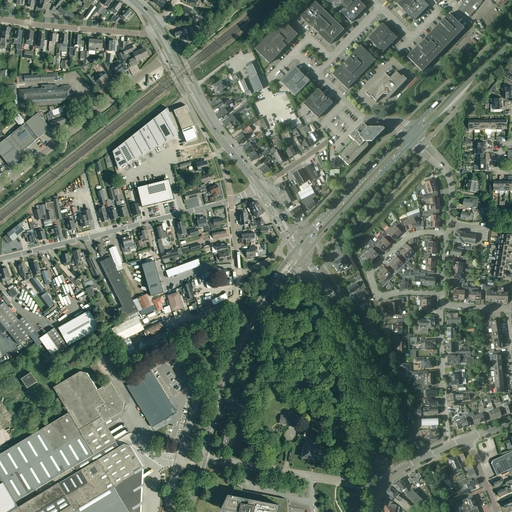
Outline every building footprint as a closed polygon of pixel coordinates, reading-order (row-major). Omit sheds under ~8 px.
[(40,0),(39,8),(46,10),(48,0),(40,0)] [(57,0),(54,5),(58,8),(63,0),(57,0)] [(159,0),(157,5),(162,8),(166,2),(163,1),(163,0),(159,0)] [(344,0),(327,0),(336,9),(344,0)] [(344,0),(336,9),(351,23),(365,8),(357,0),(344,0)] [(428,6),(422,0),(405,0),(399,7),(414,21),(428,6)] [(464,0),(458,8),(466,15),(478,0),(464,0)] [(112,8),(111,10),(115,14),(117,12),(120,9),(119,8),(122,5),(117,2),(112,8)] [(300,16),(315,31),(330,16),(315,2),(300,16)] [(84,17),(88,19),(97,6),(94,4),(84,17)] [(99,5),(95,11),(100,14),(104,9),(99,5)] [(67,11),(61,6),(58,10),(64,15),(67,11)] [(185,7),(182,13),(189,15),(192,16),(194,11),(192,10),(185,7)] [(126,9),(121,15),(119,17),(124,20),(125,19),(128,15),(129,16),(131,14),(126,9)] [(435,29),(450,43),(464,29),(449,14),(435,29)] [(330,16),(315,31),(330,45),(344,30),(330,16)] [(269,34),(284,48),(297,35),(283,20),(269,34)] [(210,26),(206,22),(203,24),(201,26),(204,31),(210,26)] [(382,24),(373,33),(368,39),(382,53),(397,38),(382,24)] [(182,29),(182,30),(174,32),(176,38),(184,35),(185,36),(189,35),(186,27),(182,29)] [(0,38),(0,48),(4,49),(5,44),(4,44),(5,39),(8,39),(8,37),(10,29),(4,28),(3,36),(3,38),(0,38)] [(435,29),(421,43),(436,57),(450,43),(435,29)] [(43,52),(46,52),(47,41),(44,41),(45,34),(42,34),(42,33),(40,33),(40,34),(39,34),(38,41),(39,41),(38,44),(38,45),(38,46),(43,47),(43,49),(43,52)] [(284,48),(269,34),(254,49),(269,64),(284,48)] [(69,56),(73,56),(76,56),(77,48),(77,46),(80,46),(83,46),(83,42),(80,41),(81,38),(74,37),(74,42),(73,42),(73,45),(74,45),(74,47),(70,47),(69,56)] [(108,41),(108,51),(116,52),(116,42),(108,41)] [(130,46),(127,48),(128,42),(123,41),(122,49),(124,49),(122,50),(121,51),(124,58),(133,54),(132,52),(138,49),(135,44),(130,47),(130,46)] [(421,43),(412,52),(407,57),(422,72),(436,57),(421,43)] [(332,75),(342,84),(347,89),(375,60),(361,46),(346,60),(332,75)] [(25,51),(24,58),(33,59),(34,47),(32,47),(31,52),(25,51)] [(133,54),(124,58),(129,68),(131,67),(138,64),(137,61),(147,56),(144,49),(133,54)] [(244,68),(249,79),(255,93),(263,89),(256,75),(257,74),(251,61),(246,66),(246,67),(244,68)] [(121,63),(117,66),(122,73),(126,70),(121,63)] [(122,73),(117,66),(113,69),(118,77),(122,73)] [(295,67),(286,76),(280,82),(295,96),(310,82),(295,67)] [(101,78),(107,86),(112,81),(105,72),(103,74),(104,75),(101,78)] [(387,100),(393,94),(407,80),(402,76),(401,77),(396,72),(390,78),(384,73),(365,93),(369,97),(371,96),(376,101),(382,95),(387,94),(387,100)] [(231,76),(233,80),(235,82),(240,79),(237,73),(231,76)] [(54,74),(25,76),(25,83),(54,81),(54,74)] [(94,81),(88,74),(85,76),(91,84),(94,81)] [(107,86),(101,78),(99,79),(97,77),(94,80),(96,82),(95,82),(101,90),(107,86)] [(245,79),(238,82),(243,94),(250,90),(245,79)] [(222,81),(213,86),(217,92),(226,87),(228,86),(225,80),(222,81)] [(15,85),(7,86),(7,94),(8,94),(9,95),(16,95),(15,85)] [(31,90),(20,91),(21,106),(72,103),(71,88),(64,88),(64,86),(61,86),(61,88),(57,88),(57,85),(41,86),(42,89),(33,90),(33,88),(31,88),(31,90)] [(318,119),(324,112),(332,104),(317,89),(303,104),(318,119)] [(219,100),(218,99),(216,100),(215,99),(210,102),(212,104),(211,105),(210,105),(213,110),(219,107),(219,106),(222,105),(222,104),(220,100),(220,101),(219,100)] [(251,107),(247,102),(233,113),(235,115),(238,113),(246,107),(247,109),(251,107)] [(183,107),(169,113),(176,130),(181,128),(182,131),(194,126),(192,120),(186,106),(184,107),(183,107)] [(50,123),(47,125),(49,127),(51,126),(52,128),(67,123),(66,120),(67,120),(68,119),(67,117),(66,116),(65,117),(61,107),(49,112),(49,113),(47,114),(49,122),(50,122),(50,123)] [(227,113),(226,111),(229,109),(227,107),(222,110),(216,114),(219,119),(225,115),(227,113)] [(168,108),(113,152),(118,169),(178,135),(177,132),(176,130),(169,113),(168,108)] [(49,127),(47,125),(38,113),(0,143),(0,154),(10,167),(22,158),(19,154),(50,129),(49,127)] [(228,116),(229,118),(222,122),(226,128),(228,126),(231,131),(237,126),(234,122),(237,121),(232,114),(228,116)] [(255,117),(241,127),(243,130),(257,120),(255,117)] [(264,119),(258,121),(262,130),(268,127),(264,119)] [(367,128),(363,124),(362,123),(349,136),(354,141),(339,156),(343,160),(343,162),(344,162),(348,166),(368,146),(368,142),(372,142),(384,129),(382,128),(367,128)] [(239,137),(235,140),(239,145),(246,140),(244,136),(245,135),(243,132),(242,134),(239,136),(239,137)] [(315,132),(309,136),(313,142),(319,139),(315,132)] [(298,137),(294,139),(297,145),(297,146),(301,151),(303,150),(306,149),(308,147),(305,141),(304,139),(303,139),(301,141),(298,137)] [(249,143),(246,145),(246,146),(243,149),(246,154),(253,148),(255,147),(251,141),(249,143)] [(282,145),(286,152),(289,158),(297,154),(293,147),(293,148),(292,146),(289,147),(286,143),(282,145)] [(269,150),(272,157),(275,156),(279,164),(281,163),(284,162),(284,161),(285,160),(280,150),(277,152),(274,148),(269,150)] [(256,150),(248,156),(252,161),(255,159),(256,160),(259,157),(261,155),(256,150)] [(265,164),(259,169),(263,174),(266,172),(266,173),(272,168),(268,164),(269,164),(270,163),(268,162),(271,159),(269,156),(262,161),(265,164)] [(197,164),(194,165),(196,172),(197,172),(208,169),(208,168),(208,167),(208,165),(207,165),(206,162),(200,164),(199,163),(196,163),(197,164)] [(310,165),(305,168),(312,181),(318,178),(310,165)] [(297,172),(293,174),(300,185),(307,180),(301,169),(300,170),(297,171),(297,172)] [(340,169),(330,169),(330,178),(335,178),(335,174),(340,174),(340,169)] [(203,176),(201,177),(202,182),(205,182),(205,183),(209,182),(209,181),(213,180),(211,174),(203,176)] [(167,180),(137,188),(142,208),(172,200),(167,180)] [(427,188),(435,186),(433,180),(428,182),(427,180),(424,180),(427,188)] [(468,181),(466,191),(474,192),(475,189),(478,190),(480,183),(468,181)] [(292,198),(284,182),(274,187),(279,195),(282,192),(286,198),(288,203),(293,200),(292,198)] [(217,185),(209,188),(212,194),(213,197),(220,194),(219,191),(217,185)] [(198,188),(199,190),(184,194),(185,198),(186,201),(200,197),(200,194),(207,192),(206,186),(198,188)] [(298,193),(301,199),(314,193),(311,186),(298,193)] [(423,198),(425,197),(432,196),(431,193),(437,191),(437,190),(438,190),(437,188),(436,187),(435,186),(427,188),(424,189),(425,194),(423,195),(423,198)] [(101,206),(105,205),(104,201),(104,198),(103,196),(102,190),(101,188),(97,190),(97,192),(101,206)] [(44,205),(39,206),(40,208),(41,216),(45,215),(46,215),(47,220),(51,219),(52,221),(54,221),(62,219),(58,199),(58,198),(57,196),(54,197),(53,198),(53,202),(46,204),(46,205),(44,205)] [(432,196),(425,197),(426,200),(429,199),(430,205),(439,204),(438,198),(432,199),(432,196)] [(476,200),(474,199),(469,198),(468,200),(465,199),(463,206),(472,208),(472,207),(477,208),(477,203),(477,200),(476,200)] [(315,204),(312,199),(308,202),(304,204),(308,209),(315,204)] [(121,201),(116,202),(118,208),(119,208),(120,209),(119,209),(121,217),(127,216),(125,208),(124,205),(123,205),(120,206),(120,205),(122,204),(121,201)] [(255,202),(249,205),(250,205),(254,214),(256,218),(264,212),(257,202),(255,202)] [(138,204),(131,206),(134,215),(140,214),(138,204)] [(427,210),(427,213),(434,213),(433,210),(440,209),(439,204),(430,205),(431,210),(427,210)] [(298,206),(292,211),(296,217),(303,213),(302,212),(304,210),(302,206),(299,208),(298,206)] [(99,209),(100,215),(102,222),(107,221),(104,208),(99,209)] [(110,212),(109,212),(111,220),(118,218),(115,208),(115,209),(114,209),(114,208),(109,209),(110,212)] [(84,216),(79,217),(82,228),(89,226),(88,221),(92,220),(91,217),(89,210),(83,212),(84,216)] [(239,211),(240,220),(247,219),(247,216),(248,216),(248,214),(243,214),(243,211),(239,211)] [(431,216),(431,222),(439,222),(440,217),(434,216),(434,213),(427,213),(427,216),(431,216)] [(462,213),(461,219),(470,221),(470,220),(473,220),(474,214),(468,213),(468,214),(462,213)] [(415,214),(407,217),(412,229),(417,227),(415,221),(417,220),(415,214)] [(197,219),(198,224),(199,228),(207,226),(206,222),(206,221),(207,220),(206,218),(205,218),(205,217),(197,219)] [(407,217),(400,220),(402,226),(404,225),(407,231),(412,229),(407,217)] [(261,218),(256,221),(260,227),(264,223),(261,218)] [(66,220),(67,222),(69,230),(75,229),(73,221),(72,219),(66,220)] [(213,221),(213,223),(210,224),(211,231),(215,230),(215,228),(219,227),(220,227),(220,225),(223,224),(222,219),(219,220),(219,219),(215,219),(215,220),(213,221)] [(186,229),(184,229),(183,222),(180,223),(179,222),(177,222),(177,223),(179,235),(187,234),(186,229)] [(393,224),(394,225),(390,229),(398,237),(399,235),(400,236),(401,234),(401,233),(397,228),(399,227),(395,222),(393,224)] [(11,231),(8,234),(13,241),(17,238),(17,237),(25,230),(20,224),(11,231)] [(56,226),(49,228),(51,234),(54,233),(54,234),(52,235),(53,238),(60,236),(58,225),(55,226),(56,226)] [(167,233),(164,233),(162,227),(156,228),(158,235),(159,239),(168,237),(167,233)] [(385,231),(383,233),(388,238),(389,236),(394,240),(398,237),(390,229),(389,228),(385,231)] [(37,231),(35,231),(37,237),(39,237),(40,240),(45,239),(43,232),(43,229),(37,231)] [(225,230),(215,233),(212,233),(213,239),(216,239),(227,237),(225,230)] [(141,241),(136,242),(138,248),(142,246),(141,244),(144,243),(149,242),(148,239),(146,231),(141,232),(142,236),(140,236),(141,241)] [(474,244),(476,235),(465,234),(465,233),(456,231),(454,242),(463,244),(463,243),(474,244)] [(28,235),(26,235),(28,243),(30,242),(31,243),(36,242),(33,233),(28,235)] [(377,239),(380,241),(386,248),(390,244),(386,240),(388,238),(383,233),(377,239)] [(13,241),(8,234),(3,237),(9,244),(13,241)] [(131,237),(122,239),(124,246),(133,244),(131,237)] [(428,248),(437,249),(437,243),(431,243),(431,240),(425,239),(424,248),(428,248)] [(386,248),(380,241),(376,245),(371,240),(369,242),(376,249),(378,247),(382,252),(383,251),(383,252),(384,252),(385,250),(385,249),(386,248)] [(338,242),(335,247),(344,255),(348,251),(338,242)] [(366,250),(368,252),(374,259),(378,255),(374,251),(376,249),(369,242),(367,244),(370,247),(366,250)] [(99,253),(100,257),(103,256),(102,255),(104,254),(104,252),(102,244),(97,246),(95,246),(96,250),(98,250),(99,253)] [(201,249),(200,244),(182,249),(183,254),(201,249)] [(404,249),(410,256),(414,252),(407,246),(404,249)] [(465,251),(466,251),(466,250),(472,251),(472,248),(464,247),(464,246),(462,246),(461,247),(458,246),(457,250),(453,249),(452,255),(460,257),(462,257),(463,254),(462,254),(461,253),(461,250),(463,251),(465,251)] [(247,258),(248,259),(249,260),(251,260),(251,259),(252,258),(252,257),(255,257),(255,253),(257,253),(257,247),(251,248),(251,251),(246,251),(247,258)] [(436,254),(437,249),(428,248),(427,253),(423,253),(423,256),(430,257),(430,254),(436,254)] [(169,259),(176,256),(182,255),(181,249),(178,249),(174,250),(164,252),(163,249),(160,250),(162,257),(163,260),(169,259)] [(404,258),(402,260),(406,264),(409,262),(406,260),(410,256),(404,249),(400,253),(404,258)] [(80,263),(80,260),(82,259),(82,260),(85,260),(83,254),(81,254),(80,250),(73,252),(76,264),(80,263)] [(215,256),(215,255),(217,262),(220,262),(229,260),(228,252),(219,254),(218,252),(214,253),(215,256)] [(373,260),(374,259),(368,252),(364,256),(370,263),(372,263),(373,261),(373,260)] [(68,254),(65,255),(65,254),(63,254),(63,255),(62,255),(63,259),(62,259),(63,264),(64,263),(64,266),(70,265),(69,262),(70,262),(68,254)] [(346,256),(345,257),(345,256),(342,258),(333,264),(334,265),(333,265),(334,267),(335,267),(338,271),(339,271),(340,273),(343,271),(342,268),(346,266),(344,262),(345,262),(344,261),(347,260),(346,259),(347,259),(346,256)] [(429,259),(430,257),(423,256),(423,259),(427,259),(426,265),(435,266),(435,260),(429,259)] [(111,257),(100,262),(103,269),(114,263),(111,257)] [(396,257),(392,261),(401,270),(406,264),(402,260),(400,261),(396,257)] [(91,258),(87,260),(91,268),(90,269),(94,278),(100,275),(97,269),(93,262),(91,258)] [(31,263),(33,270),(35,276),(41,275),(40,269),(38,269),(36,262),(35,261),(34,261),(33,262),(31,263)] [(143,270),(156,267),(154,261),(142,265),(143,270)] [(397,274),(401,270),(392,261),(388,264),(392,269),(391,271),(393,274),(391,275),(393,277),(397,274)] [(103,269),(106,275),(117,270),(114,263),(103,269)] [(19,265),(18,266),(20,273),(21,273),(22,277),(24,277),(25,281),(33,278),(32,274),(28,275),(26,269),(25,269),(25,268),(25,267),(24,264),(24,265),(23,264),(21,265),(21,264),(19,265)] [(435,266),(426,265),(425,270),(422,270),(421,272),(428,273),(428,271),(434,271),(435,266)] [(157,272),(156,267),(143,270),(145,276),(157,272)] [(382,271),(380,272),(386,278),(390,275),(384,268),(384,269),(383,268),(381,270),(382,271)] [(106,275),(109,281),(120,276),(117,270),(106,275)] [(505,280),(506,277),(502,277),(503,274),(503,273),(494,271),(493,277),(502,278),(502,279),(505,280)] [(157,272),(145,276),(146,281),(159,277),(157,272)] [(394,286),(390,282),(386,278),(380,272),(379,273),(378,273),(376,274),(376,275),(377,275),(376,276),(381,281),(379,281),(380,284),(381,285),(381,286),(382,287),(383,287),(387,283),(392,288),(393,287),(394,286)] [(406,272),(405,276),(415,277),(415,281),(421,282),(420,284),(424,285),(434,286),(435,278),(425,277),(425,278),(419,277),(420,273),(406,272)] [(453,273),(452,279),(454,279),(458,279),(458,282),(460,282),(464,283),(465,280),(463,280),(463,274),(461,274),(453,273)] [(109,281),(112,288),(123,282),(120,276),(109,281)] [(160,282),(159,277),(146,281),(148,286),(160,282)] [(35,278),(31,281),(33,285),(35,288),(36,288),(40,293),(44,290),(35,278)] [(112,288),(116,294),(127,289),(123,282),(112,288)] [(162,287),(160,282),(148,286),(149,291),(162,287)] [(186,293),(186,294),(188,299),(194,297),(190,283),(183,285),(185,289),(183,289),(184,293),(186,293)] [(357,290),(358,292),(365,288),(366,288),(364,283),(359,286),(356,283),(347,289),(350,294),(355,291),(357,290)] [(95,294),(92,286),(85,289),(89,297),(95,294)] [(162,287),(149,291),(151,297),(163,293),(162,287)] [(494,288),(494,287),(485,287),(485,291),(486,291),(485,301),(490,301),(490,300),(493,300),(493,301),(493,303),(497,303),(497,302),(503,302),(503,303),(507,303),(508,293),(509,288),(505,288),(505,293),(492,293),(492,292),(494,292),(494,288)] [(462,291),(459,291),(458,300),(464,300),(464,290),(470,291),(470,290),(470,289),(470,288),(464,288),(464,289),(462,290),(462,291)] [(13,298),(18,294),(13,289),(8,292),(13,298)] [(116,294),(119,301),(130,295),(127,289),(116,294)] [(48,309),(55,304),(46,292),(40,297),(48,309)] [(178,293),(168,295),(172,310),(182,307),(178,293)] [(210,302),(213,306),(227,298),(224,293),(210,302)] [(146,295),(135,300),(133,301),(138,312),(141,311),(151,306),(154,305),(149,294),(146,295)] [(4,301),(4,302),(7,306),(11,303),(5,295),(2,297),(4,301)] [(119,301),(122,307),(133,302),(130,295),(119,301)] [(358,306),(359,306),(361,309),(365,306),(363,303),(366,302),(363,296),(355,301),(358,306)] [(152,300),(157,312),(163,309),(161,304),(164,303),(161,297),(152,300)] [(418,300),(420,300),(420,305),(422,305),(431,305),(431,304),(432,304),(432,300),(431,300),(425,300),(425,297),(418,297),(418,300)] [(389,309),(399,309),(399,303),(404,303),(404,299),(397,300),(397,303),(389,303),(389,309)] [(4,302),(2,304),(0,305),(0,331),(2,334),(6,331),(17,345),(29,336),(18,321),(19,321),(18,320),(22,317),(19,313),(15,316),(7,306),(4,302)] [(133,302),(122,307),(117,310),(122,320),(138,312),(133,302)] [(431,305),(422,305),(422,311),(418,311),(418,314),(425,313),(425,311),(431,311),(431,305)] [(458,317),(458,313),(447,313),(447,324),(460,324),(460,317),(459,317),(458,317)] [(373,319),(370,314),(364,317),(367,323),(373,319)] [(416,327),(416,333),(414,333),(419,333),(427,333),(427,329),(434,329),(434,318),(427,319),(419,320),(419,327),(413,327),(416,327)] [(488,327),(488,328),(500,327),(500,323),(503,322),(503,320),(499,320),(495,320),(495,321),(490,322),(491,327),(488,327)] [(138,343),(163,330),(159,322),(134,335),(138,343)] [(54,328),(47,333),(61,352),(68,347),(57,332),(57,333),(54,328)] [(454,328),(447,329),(447,339),(454,339),(457,339),(457,335),(454,335),(454,328)] [(61,352),(47,333),(39,339),(51,355),(58,350),(60,353),(61,352)] [(410,337),(410,342),(414,342),(415,345),(417,345),(422,345),(435,345),(435,341),(422,341),(418,341),(418,343),(417,337),(410,337)] [(492,352),(493,361),(504,360),(504,359),(501,359),(501,355),(500,355),(500,352),(492,352)] [(465,356),(447,356),(448,363),(453,363),(453,364),(456,364),(456,363),(466,363),(466,365),(474,365),(474,358),(470,358),(470,356),(465,356)] [(95,363),(90,366),(97,379),(103,376),(95,363)] [(401,373),(411,373),(410,364),(401,365),(401,373)] [(421,380),(434,379),(434,374),(427,374),(426,371),(418,372),(418,375),(418,377),(421,377),(421,380)] [(449,380),(462,379),(462,376),(462,371),(456,371),(456,374),(450,375),(449,375),(448,376),(449,380)] [(15,445),(10,448),(10,449),(0,454),(0,483),(4,482),(19,507),(10,511),(141,511),(141,505),(140,503),(142,502),(142,487),(141,485),(142,484),(143,469),(142,468),(142,467),(143,466),(132,448),(131,446),(124,445),(118,448),(115,442),(116,442),(104,423),(103,422),(121,411),(123,404),(118,397),(117,396),(110,383),(98,390),(88,374),(87,374),(80,372),(74,376),(57,385),(53,388),(61,400),(63,405),(64,406),(68,413),(43,428),(41,429),(42,430),(15,445)] [(150,372),(126,386),(151,428),(175,413),(150,372)] [(31,373),(21,379),(27,389),(36,382),(31,373)] [(302,384),(304,387),(308,388),(311,386),(312,382),(310,379),(306,378),(303,380),(302,383),(302,384)] [(421,380),(421,385),(418,385),(419,389),(427,388),(427,385),(434,385),(434,379),(421,380)] [(463,382),(462,379),(449,380),(449,385),(450,386),(451,385),(451,386),(457,385),(457,388),(463,388),(463,382)] [(454,394),(450,395),(450,397),(451,402),(455,402),(455,403),(459,403),(458,401),(469,400),(468,394),(458,395),(458,394),(454,394)] [(500,403),(502,410),(505,409),(507,414),(511,412),(511,411),(510,405),(507,405),(505,401),(500,403)] [(496,403),(497,405),(495,406),(496,409),(493,410),(496,418),(501,416),(499,411),(502,410),(500,403),(500,402),(496,403)] [(227,410),(235,413),(235,412),(238,413),(240,407),(237,406),(237,404),(233,403),(233,405),(229,404),(228,407),(227,407),(226,409),(227,410)] [(491,419),(496,418),(493,410),(491,411),(490,407),(484,409),(486,415),(489,414),(491,419)] [(477,415),(480,423),(485,421),(483,416),(486,415),(484,409),(479,411),(479,412),(480,413),(480,414),(477,415)] [(468,414),(470,420),(473,419),(475,425),(475,424),(476,424),(480,423),(477,415),(476,415),(474,416),(473,413),(468,414)] [(284,416),(282,415),(280,424),(297,427),(299,418),(288,416),(289,414),(285,414),(284,416)] [(470,420),(468,414),(463,416),(464,419),(461,420),(463,428),(469,426),(467,421),(470,420)] [(463,428),(461,420),(458,421),(457,418),(456,418),(455,419),(458,430),(463,428)] [(430,426),(430,430),(437,429),(437,425),(438,425),(438,419),(421,419),(421,420),(422,425),(422,426),(430,426)] [(438,438),(438,429),(437,429),(430,430),(429,430),(430,435),(429,435),(428,436),(427,436),(426,437),(426,438),(426,439),(426,440),(426,441),(427,442),(428,443),(429,443),(430,443),(431,443),(436,441),(437,441),(437,440),(438,439),(439,439),(439,438),(438,438)] [(222,435),(219,448),(224,448),(226,448),(227,443),(228,443),(229,439),(228,439),(229,437),(226,436),(222,435)] [(304,446),(302,457),(313,459),(315,448),(308,447),(309,443),(305,442),(305,446),(304,446)] [(373,468),(377,466),(377,467),(381,465),(381,464),(387,462),(385,456),(382,457),(380,453),(379,450),(371,454),(373,457),(372,457),(374,461),(370,463),(373,468)] [(511,452),(510,453),(493,461),(494,463),(493,466),(497,476),(511,468),(511,452)] [(452,458),(448,460),(446,461),(449,466),(451,465),(454,472),(460,470),(459,466),(465,463),(462,455),(453,459),(452,458)] [(469,477),(470,480),(475,478),(474,475),(475,474),(470,463),(463,466),(465,471),(464,472),(466,478),(469,477)] [(444,469),(438,472),(445,489),(451,486),(444,469)] [(416,475),(414,471),(408,475),(410,478),(408,479),(410,484),(413,482),(415,485),(420,482),(420,483),(423,481),(418,473),(416,475)] [(497,481),(493,483),(496,488),(503,485),(502,483),(504,482),(502,478),(501,479),(500,478),(496,480),(497,481)] [(395,482),(392,485),(401,494),(407,490),(401,479),(395,482)] [(476,479),(466,484),(468,488),(476,485),(478,484),(476,479)] [(0,511),(8,511),(18,507),(3,483),(0,484),(0,511)] [(227,496),(220,510),(223,510),(224,510),(231,511),(287,511),(287,501),(287,500),(267,496),(242,491),(242,488),(241,488),(238,488),(235,487),(233,490),(230,496),(228,496),(227,495),(227,496)] [(505,488),(497,491),(500,497),(507,493),(509,492),(510,494),(511,492),(511,489),(511,488),(508,489),(508,487),(505,488)] [(394,489),(393,490),(390,488),(386,492),(389,494),(390,495),(390,496),(392,497),(393,497),(395,499),(394,501),(407,511),(408,511),(413,508),(407,503),(398,496),(399,495),(397,493),(394,491),(395,490),(394,489)] [(428,506),(424,502),(426,499),(423,496),(421,499),(412,490),(407,496),(420,509),(428,506)] [(478,511),(477,507),(472,496),(453,505),(456,511),(478,511)] [(511,506),(511,499),(511,500),(503,503),(505,506),(504,507),(505,508),(506,508),(506,509),(511,506)]
